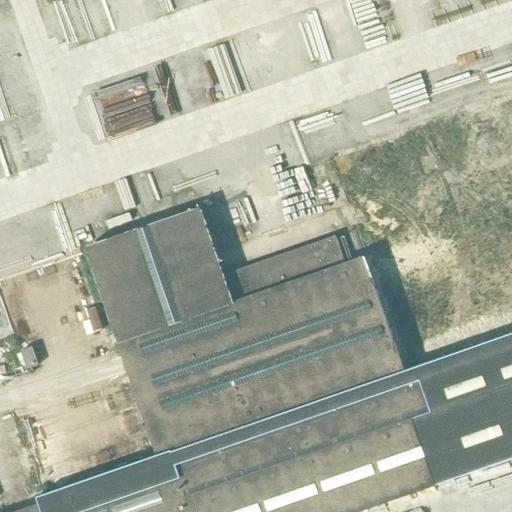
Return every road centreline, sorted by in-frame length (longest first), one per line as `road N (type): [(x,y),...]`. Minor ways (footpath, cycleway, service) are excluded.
road 1 (unknown): [(511,15),(120,160),(90,161),(69,144),(43,62)]
road 2 (unknown): [(511,143),(237,250)]
road 3 (unknown): [(43,62),(228,0)]
